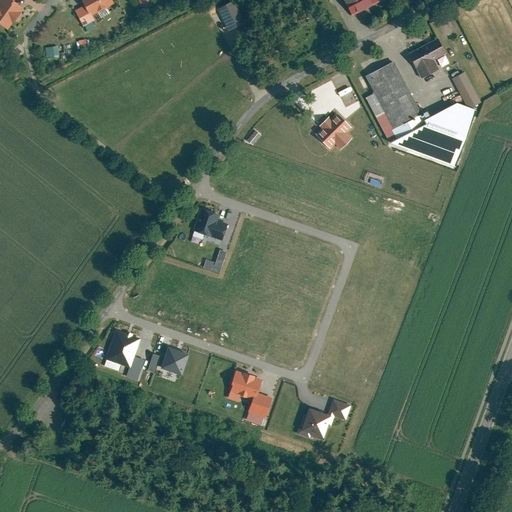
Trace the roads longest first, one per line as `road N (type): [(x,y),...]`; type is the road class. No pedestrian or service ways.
road 1 (residential): [(193,190),(349,247),(302,379),(106,310)]
road 2 (residential): [(193,190),(278,89),(458,0)]
road 3 (residential): [(0,446),(106,310)]
road 4 (tertiary): [(511,362),(456,511)]
road 5 (residential): [(106,310),(193,190)]
